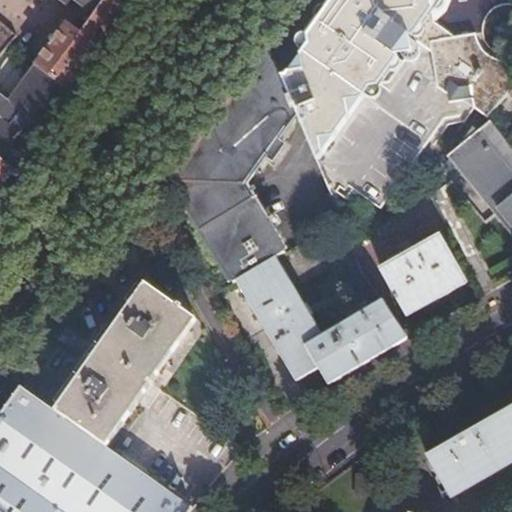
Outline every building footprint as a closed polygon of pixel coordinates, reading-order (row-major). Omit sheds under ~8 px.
[(126,6),(118,0),(74,0),(91,13),(77,33),(64,24),(35,64),(67,88),(94,50),(100,43),(126,6)] [(283,75),(279,75),(295,115),(329,199),(332,195),(343,202),(351,191),(378,211),(428,143),(431,145),(446,124),(463,117),(470,107),(473,110),(483,118),(511,86),(511,63),(509,62),(504,60),(499,57),(495,53),(491,47),(487,41),(485,34),(484,26),(464,32),(443,16),(442,0),(329,0),(324,7),(329,11),(326,15),(323,19),(305,33),(305,44),(283,75)] [(0,24),(0,51),(14,36),(0,24)] [(0,160),(9,168),(30,140),(49,113),(67,88),(35,64),(9,44),(0,57),(0,160)] [(213,121),(172,179),(232,280),(236,278),(273,259),(282,254),(242,188),(264,158),(270,163),(280,149),(274,144),(295,115),(279,75),(267,46),(213,121)] [(104,58),(94,50),(67,88),(78,95),(104,58)] [(49,113),(30,140),(41,148),(61,121),(49,113)] [(511,155),(484,123),(444,158),(511,236),(511,155)] [(0,180),(9,168),(0,160),(0,180)] [(436,238),(379,272),(406,317),(462,283),(436,238)] [(407,338),(380,301),(365,310),(320,338),(273,259),(236,278),(297,380),(319,367),(330,386),(407,338)] [(58,413),(106,446),(195,318),(184,310),(185,309),(179,304),(176,307),(157,293),(157,291),(146,283),(101,345),(105,348),(90,368),(87,365),(69,390),(73,393),(58,413)] [(58,413),(22,387),(0,417),(0,511),(188,511),(192,507),(106,446),(58,413)] [(511,408),(428,455),(451,495),(511,460),(511,408)]
